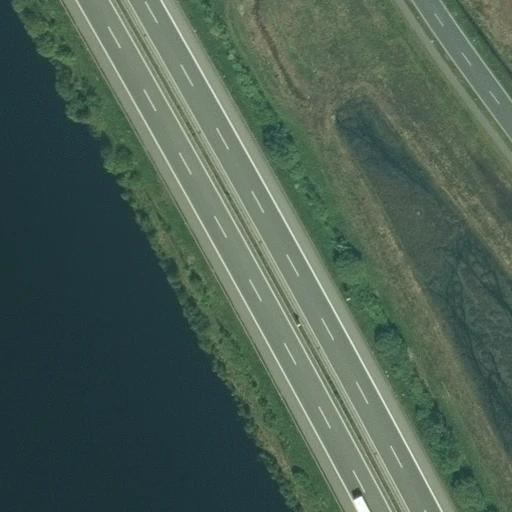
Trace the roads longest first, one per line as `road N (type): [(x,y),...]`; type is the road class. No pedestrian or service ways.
road 1 (motorway): [(92,0),(376,511)]
road 2 (motorway): [(425,511),(145,0)]
road 3 (tertiary): [(511,124),(427,0)]
